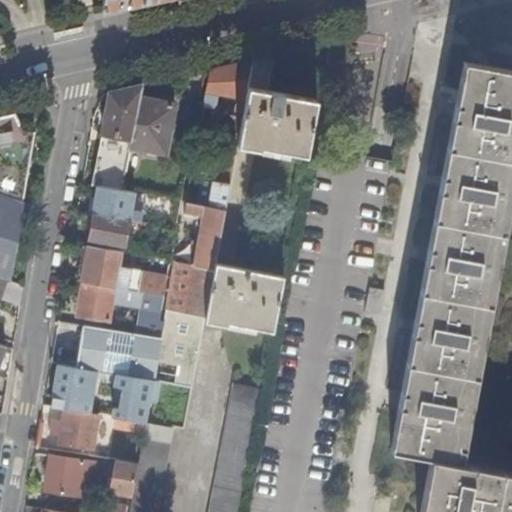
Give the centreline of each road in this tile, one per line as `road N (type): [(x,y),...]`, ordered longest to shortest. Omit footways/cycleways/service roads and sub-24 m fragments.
road 1 (residential): [(378,0),(286,511)]
road 2 (residential): [(9,511),(76,65)]
road 3 (tertiary): [(76,65),(330,0)]
